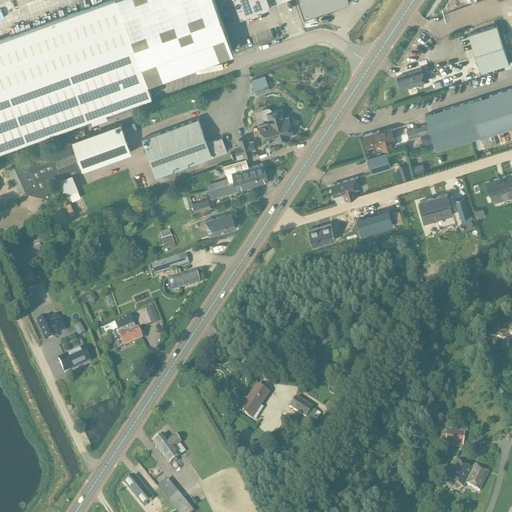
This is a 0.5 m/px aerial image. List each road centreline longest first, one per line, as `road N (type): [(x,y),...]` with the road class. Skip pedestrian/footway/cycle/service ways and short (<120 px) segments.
road 1 (secondary): [(76,511),(275,211)]
road 2 (unclassified): [(275,211),(306,220),(511,157)]
road 3 (secondary): [(275,211),(370,65)]
road 4 (unclassified): [(241,63),(323,38),(370,65)]
